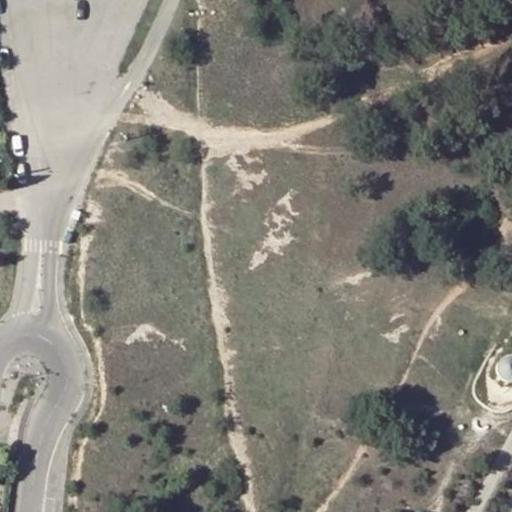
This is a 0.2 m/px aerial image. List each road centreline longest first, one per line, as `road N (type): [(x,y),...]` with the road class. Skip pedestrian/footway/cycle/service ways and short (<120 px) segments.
road 1 (unclassified): [(44,197),(76,178),(171,0)]
road 2 (residential): [(44,197),(22,0)]
road 3 (residential): [(31,511),(44,427),(67,374),(49,336)]
